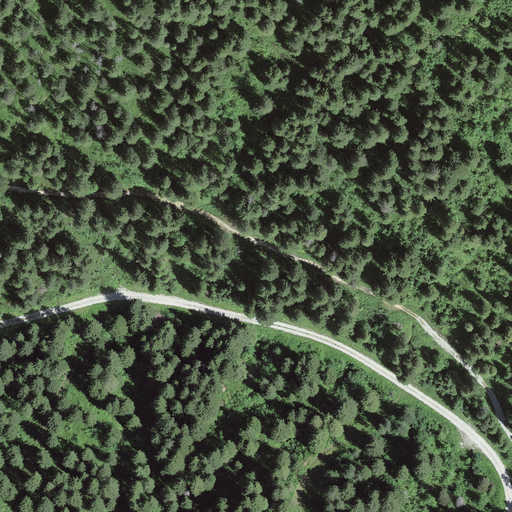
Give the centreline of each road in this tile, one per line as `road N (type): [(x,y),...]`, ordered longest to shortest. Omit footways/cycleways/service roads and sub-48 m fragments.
road 1 (track): [(511,433),(488,383),(416,311),(315,259),(152,192),(0,186)]
road 2 (track): [(509,511),(501,468),(437,404),(357,351),(296,328),(134,295),(0,325)]
